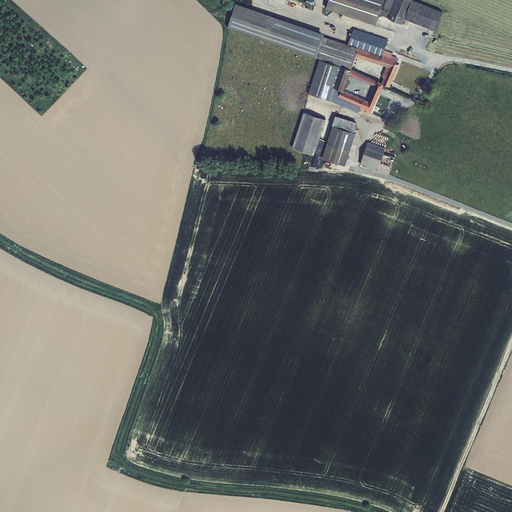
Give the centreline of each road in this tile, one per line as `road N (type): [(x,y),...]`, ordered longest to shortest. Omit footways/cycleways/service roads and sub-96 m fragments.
road 1 (track): [(0,243),(152,310),(155,340),(112,464),(151,480),(357,511)]
road 2 (unclassified): [(511,343),(441,511)]
